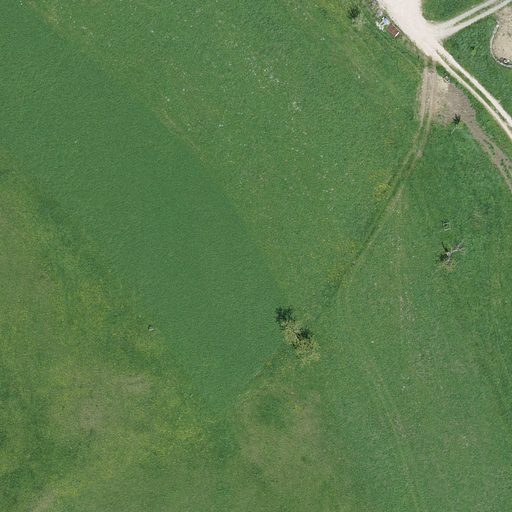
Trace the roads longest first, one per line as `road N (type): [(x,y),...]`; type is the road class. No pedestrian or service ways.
road 1 (track): [(436,56),(427,139),(328,300),(209,400)]
road 2 (track): [(43,511),(209,400)]
road 3 (track): [(511,135),(383,0)]
